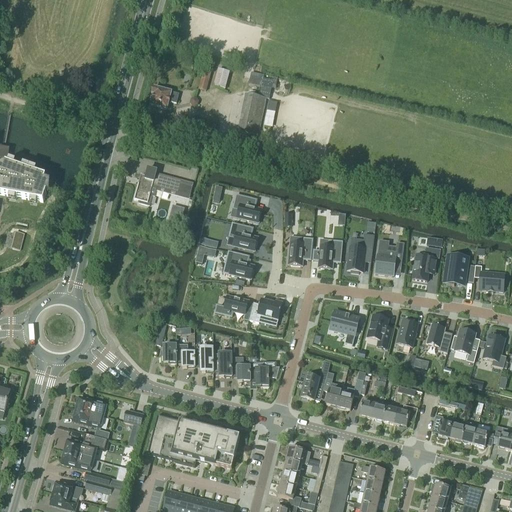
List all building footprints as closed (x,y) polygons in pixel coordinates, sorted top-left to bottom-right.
[(203,73),(198,91),(206,93),(211,75),(203,73)] [(245,96),(237,134),(258,138),(266,101),(269,101),(273,82),(264,80),(264,77),(251,74),(249,86),(261,89),(259,99),(245,96)] [(151,107),(167,111),(169,104),(176,105),(178,96),(172,94),(153,89),(151,96),(153,97),(151,107)] [(197,100),(194,99),(191,101),(190,104),(191,107),(194,108),(197,106),(198,103),(197,100)] [(0,188),(1,188),(0,194),(0,196),(9,198),(16,199),(30,202),(37,203),(43,204),(46,195),(49,195),(50,186),(50,184),(45,182),(46,179),(35,175),(28,173),(22,170),(14,168),(8,166),(6,165),(9,150),(0,148),(0,188)] [(139,205),(144,207),(149,208),(151,198),(149,198),(152,188),(178,195),(181,183),(155,176),(156,173),(148,171),(146,178),(143,177),(140,187),(138,186),(134,202),(139,203),(139,205)] [(236,197),(233,211),(238,213),(237,220),(258,225),(262,212),(254,210),(256,202),(236,197)] [(183,211),(173,209),(170,224),(179,227),(183,211)] [(190,221),(183,220),(180,232),(186,233),(190,221)] [(0,275),(3,276),(30,259),(39,224),(29,222),(28,226),(26,230),(20,253),(1,265),(0,264),(0,275)] [(233,226),(231,236),(236,237),(233,250),(255,255),(259,241),(252,239),(254,231),(233,226)] [(347,256),(346,264),(348,265),(347,273),(351,273),(350,275),(359,276),(359,274),(363,275),(366,252),(372,253),(374,238),(364,237),(362,250),(350,249),(349,256),(347,256)] [(216,250),(218,243),(203,240),(201,247),(216,250)] [(291,245),(289,267),(303,269),(304,262),(311,262),(314,241),(304,240),(303,246),(291,245)] [(427,248),(440,250),(441,243),(428,241),(427,248)] [(321,247),(319,270),(333,271),(334,264),(341,264),(343,243),(334,243),(333,249),(321,247)] [(379,243),(375,276),(393,279),(394,268),(401,268),(404,246),(397,245),(396,250),(388,249),(389,244),(379,243)] [(216,252),(199,248),(195,265),(202,266),(204,257),(214,259),(216,252)] [(416,258),(412,282),(427,284),(428,276),(434,277),(435,269),(436,261),(439,262),(440,253),(425,250),(424,259),(416,258)] [(229,254),(223,276),(250,283),(254,268),(250,267),(247,267),(248,262),(249,259),(229,254)] [(449,259),(445,287),(454,288),(454,286),(462,287),(462,288),(463,288),(463,284),(466,285),(468,271),(466,270),(467,262),(449,259)] [(503,295),(504,277),(481,275),(481,269),(475,269),(474,281),(480,281),(479,293),(488,294),(494,295),(494,294),(503,295)] [(217,308),(215,315),(232,319),(233,314),(245,317),(248,305),(248,303),(241,302),(241,301),(240,301),(235,300),(235,299),(235,300),(227,298),(224,309),(217,308)] [(253,307),(249,323),(259,325),(261,318),(269,320),(268,323),(277,325),(278,325),(283,305),(275,303),(274,304),(261,301),(259,307),(253,305),(253,307)] [(334,314),(330,331),(338,334),(339,331),(348,334),(347,338),(346,340),(354,342),(352,348),(353,348),(360,320),(352,318),(351,319),(349,319),(349,318),(349,319),(346,318),(347,318),(346,318),(342,317),(343,316),(334,314)] [(390,338),(392,331),(386,330),(388,322),(373,318),(367,340),(378,343),(377,349),(387,351),(390,338)] [(418,326),(403,322),(397,346),(412,350),(418,326)] [(160,327),(156,347),(161,348),(166,328),(160,327)] [(431,327),(426,347),(432,348),(432,349),(433,350),(434,349),(439,350),(438,353),(447,356),(452,337),(451,336),(444,334),(445,331),(431,327)] [(475,336),(460,332),(458,340),(454,339),(450,352),(454,353),(454,354),(468,357),(466,364),(474,366),(477,354),(471,353),(475,336)] [(489,338),(483,361),(493,363),(491,368),(503,371),(506,360),(500,358),(504,342),(489,338)] [(257,356),(257,347),(249,346),(249,356),(257,356)] [(161,357),(161,365),(169,365),(169,364),(177,364),(176,347),(163,347),(164,357),(161,357)] [(195,369),(195,357),(195,355),(188,355),(188,347),(176,347),(177,364),(183,364),(183,370),(187,370),(187,369),(195,369)] [(200,351),(195,351),(195,355),(195,357),(195,369),(201,369),(201,375),(205,375),(205,374),(206,374),(213,374),(213,356),(213,351),(200,351)] [(213,356),(213,374),(219,374),(220,379),(224,379),(224,378),(232,378),(232,361),(231,361),(231,364),(225,364),(225,361),(225,356),(213,356)] [(243,360),(232,360),(232,366),(232,378),(238,378),(238,384),(243,384),(243,383),(251,383),(251,366),(243,366),(243,360)] [(415,364),(414,369),(420,371),(422,364),(415,362),(415,364)] [(414,369),(415,364),(409,363),(407,369),(413,371),(414,369)] [(264,365),(251,366),(251,383),(256,383),(256,389),(261,389),(261,390),(269,390),(269,388),(269,381),(277,381),(280,370),(276,370),(276,365),(264,365)] [(319,386),(325,388),(326,382),(328,376),(322,374),(320,382),(306,378),(301,400),(315,404),(319,386)] [(0,412),(4,414),(10,395),(0,392),(0,383),(1,379),(0,379),(0,412)] [(326,407),(338,410),(344,389),(343,389),(344,389),(332,386),(332,383),(326,382),(325,388),(331,389),(330,392),(326,407)] [(344,389),(338,410),(350,413),(354,398),(360,399),(364,384),(357,382),(354,392),(344,389)] [(404,390),(402,396),(414,399),(416,393),(404,390)] [(80,400),(77,412),(104,420),(107,408),(80,400)] [(450,402),(441,400),(439,407),(448,409),(450,402)] [(359,418),(371,421),(375,406),(363,403),(359,418)] [(468,407),(461,405),(459,412),(466,414),(468,407)] [(371,421),(383,424),(386,409),(375,406),(371,421)] [(404,408),(402,413),(398,412),(394,427),(407,430),(408,424),(414,425),(417,412),(404,408)] [(383,424),(394,427),(398,412),(386,409),(383,424)] [(74,423),(98,430),(95,439),(108,443),(110,436),(100,433),(104,420),(77,412),(74,423)] [(140,429),(143,418),(127,413),(124,425),(140,429)] [(157,419),(148,457),(195,469),(196,463),(232,471),(240,440),(157,419)] [(436,419),(432,435),(439,437),(438,440),(446,442),(446,440),(449,440),(450,441),(454,426),(442,423),(443,421),(436,419)] [(450,441),(462,444),(466,424),(465,429),(454,426),(450,441)] [(462,444),(473,447),(477,432),(478,427),(466,424),(462,444)] [(492,446),(495,436),(489,435),(490,431),(478,427),(477,432),(473,447),(485,450),(486,447),(492,449),(492,446)] [(138,436),(140,429),(134,428),(132,434),(138,436)] [(511,446),(511,433),(503,431),(496,430),(495,436),(492,446),(499,448),(498,450),(510,453),(511,446)] [(68,443),(65,454),(81,458),(82,453),(91,456),(93,449),(68,443)] [(310,456),(306,455),(290,451),(287,462),(303,466),(303,467),(307,468),(310,456)] [(65,454),(62,466),(86,472),(89,461),(81,458),(65,454)] [(320,471),(321,471),(325,472),(328,460),(322,459),(320,471)] [(287,462),(284,474),(300,478),(303,467),(303,466),(287,462)] [(340,465),(339,471),(352,474),(353,468),(340,465)] [(361,474),(369,476),(367,483),(383,487),(385,475),(362,470),(361,474)] [(351,479),(352,474),(339,471),(338,476),(351,479)] [(283,482),(281,486),(297,490),(300,478),(284,474),(284,475),(283,475),(282,475),(281,481),(283,482)] [(88,483),(123,492),(125,485),(121,484),(87,475),(85,482),(88,483)] [(350,485),(351,479),(338,476),(337,482),(350,485)] [(350,485),(337,482),(335,488),(348,491),(350,485)] [(86,490),(110,497),(106,510),(114,511),(117,511),(123,492),(88,483),(86,490)] [(367,483),(365,496),(380,499),(383,487),(367,483)] [(57,485),(54,496),(70,500),(71,495),(79,498),(81,492),(57,485)] [(302,511),(307,511),(313,511),(315,508),(301,504),(302,501),(295,499),(297,490),(281,486),(278,499),(290,502),(289,507),(302,510),(302,511)] [(433,499),(448,504),(451,491),(436,487),(436,488),(433,487),(431,494),(432,495),(431,498),(433,499)] [(462,488),(458,499),(465,501),(467,496),(468,490),(462,488)] [(468,490),(467,496),(480,500),(482,493),(468,490)] [(347,499),(348,493),(335,491),(334,496),(347,499)] [(175,511),(179,496),(168,493),(163,511),(175,511)] [(316,503),(318,496),(315,495),(311,494),(309,501),(316,503)] [(70,500),(54,496),(51,507),(69,511),(75,511),(78,502),(70,500)] [(179,496),(175,511),(186,511),(190,499),(179,496)] [(346,504),(347,499),(334,496),(332,501),(346,504)] [(365,496),(362,507),(362,508),(378,511),(380,499),(365,496)] [(465,503),(478,507),(480,500),(467,496),(465,501),(465,503)] [(198,511),(201,502),(190,499),(186,511),(198,511)] [(433,499),(430,511),(434,511),(445,511),(448,504),(433,499)] [(332,501),(331,507),(344,509),(346,504),(332,501)] [(209,511),(212,505),(201,502),(198,511),(209,511)] [(490,511),(496,511),(499,503),(493,502),(490,511)] [(477,511),(478,507),(465,503),(463,508),(477,511)]
